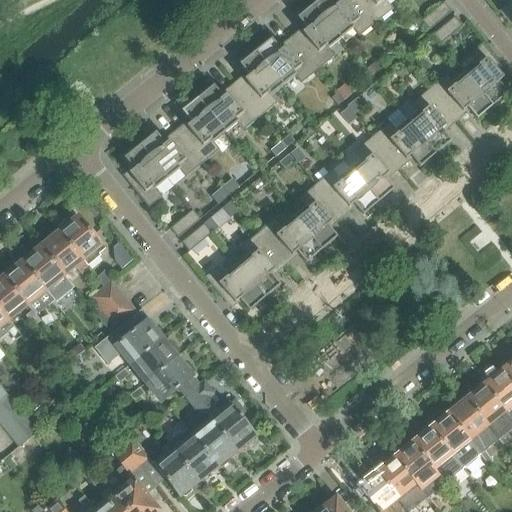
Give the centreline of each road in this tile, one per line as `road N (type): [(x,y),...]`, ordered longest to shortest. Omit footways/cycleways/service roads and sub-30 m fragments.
road 1 (residential): [(249,360),(511,142)]
road 2 (residential): [(249,360),(76,150)]
road 3 (residential): [(326,457),(511,302)]
road 4 (residential): [(76,150),(258,0)]
road 5 (residential): [(326,457),(249,360)]
